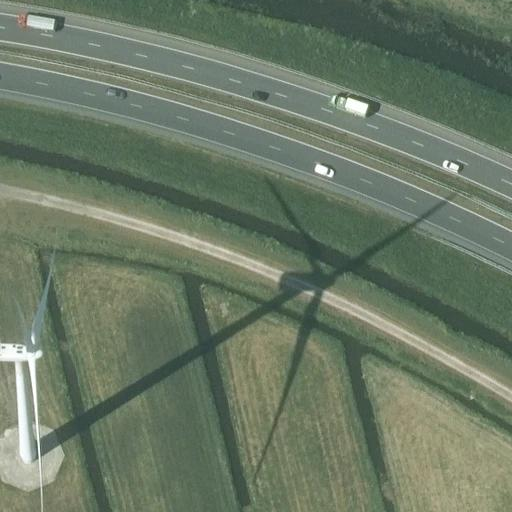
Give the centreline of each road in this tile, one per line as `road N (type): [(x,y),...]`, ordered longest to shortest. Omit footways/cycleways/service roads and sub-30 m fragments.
road 1 (track): [(511,399),(395,331),(255,269),(0,188)]
road 2 (trunk): [(0,78),(107,100),(314,162),(511,247)]
road 3 (trunk): [(511,186),(203,73),(0,29)]
